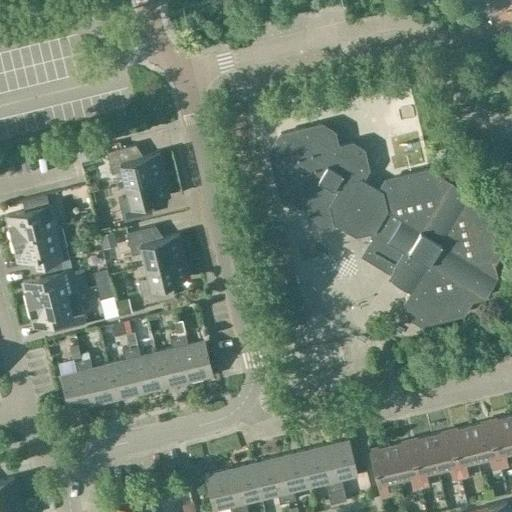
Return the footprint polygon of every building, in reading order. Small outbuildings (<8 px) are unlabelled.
[(379,190),(361,180),(368,168),(363,147),(351,140),(337,143),(334,130),(321,122),(278,132),(267,150),(277,192),(305,210),(307,217),(319,224),(333,221),(335,219),(355,232),(369,228),(371,236),(373,238),(363,254),(390,273),(388,277),(411,288),(405,298),(409,314),(420,321),(461,311),(468,300),(468,298),(482,294),(494,274),(490,260),(493,260),(500,248),(490,207),(478,200),(470,202),(468,194),(448,182),(440,184),(438,176),(427,169),(386,179),(379,190)] [(124,183),(164,173),(158,151),(138,156),(135,143),(106,151),(111,172),(121,170),(124,183)] [(169,195),(164,173),(124,183),(128,197),(118,199),(123,221),(152,213),(149,200),(169,195)] [(13,236),(56,226),(51,204),(48,204),(46,193),(21,199),(24,210),(7,214),(13,236)] [(283,223),(259,229),(282,325),(306,319),(283,223)] [(13,236),(18,257),(35,253),(37,264),(69,257),(61,225),(56,226),(13,236)] [(144,265),(184,255),(178,233),(158,238),(155,225),(126,232),(131,254),(141,252),(144,265)] [(189,277),(184,255),(144,265),(148,278),(137,280),(143,302),(172,295),(169,282),(189,277)] [(69,257),(37,264),(40,276),(23,280),(28,301),(65,292),(77,289),(69,257)] [(65,292),(28,301),(34,323),(50,318),(53,330),(86,322),(81,301),(68,304),(65,292)] [(114,304),(117,318),(130,316),(127,302),(114,304)] [(178,335),(188,380),(213,374),(204,339),(187,343),(185,333),(178,335)] [(188,380),(178,335),(169,337),(171,347),(156,350),(164,385),(188,380)] [(164,385),(156,350),(140,354),(137,345),(129,347),(140,391),(164,385)] [(140,391),(129,347),(121,349),(124,358),(108,362),(116,397),(140,391)] [(81,358),(92,403),(116,397),(108,362),(92,366),(89,356),(81,358)] [(68,409),(92,403),(81,358),(74,360),(76,370),(59,374),(68,409)] [(489,421),(500,467),(509,464),(506,454),(511,452),(511,430),(509,417),(489,421)] [(469,426),(477,461),(488,459),(490,469),(500,467),(489,421),(469,426)] [(465,464),(477,461),(469,426),(449,431),(460,476),(468,474),(465,464)] [(429,436),(438,471),(449,468),(451,478),(460,476),(449,431),(429,436)] [(426,474),(438,471),(429,436),(409,441),(420,487),(429,485),(426,474)] [(324,444),(338,501),(346,499),(340,478),(357,473),(349,438),(324,444)] [(413,488),(420,487),(409,441),(389,445),(398,481),(410,478),(413,488)] [(300,450),(309,485),(325,481),(330,503),(338,501),(324,444),(300,450)] [(387,484),(398,481),(389,445),(369,450),(381,496),(390,494),(387,484)] [(276,456),(287,501),(295,499),(293,489),(309,485),(300,450),(276,456)] [(252,462),(261,497),(277,493),(279,503),(287,501),(276,456),(252,462)] [(245,501),(261,497),(252,462),(228,468),(239,511),(246,511),(247,511),(245,501)] [(230,511),(239,511),(228,468),(204,474),(212,509),(229,505),(230,511)] [(0,501),(18,497),(13,476),(0,479),(0,501)] [(21,511),(18,497),(0,501),(0,511),(21,511)] [(114,511),(147,511),(144,499),(113,506),(114,511)] [(192,501),(182,504),(183,511),(194,509),(192,501)] [(471,511),(508,511),(506,501),(471,509),(471,511)]
